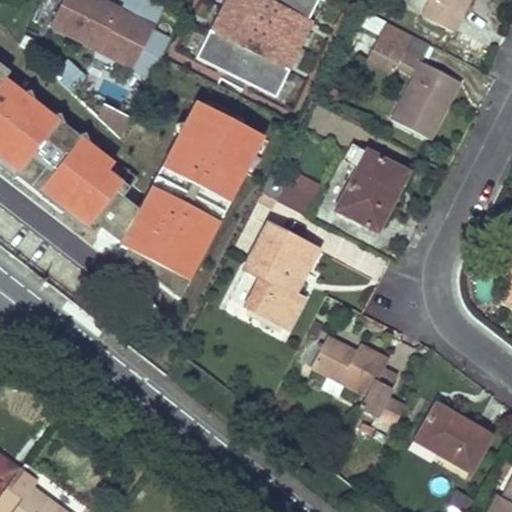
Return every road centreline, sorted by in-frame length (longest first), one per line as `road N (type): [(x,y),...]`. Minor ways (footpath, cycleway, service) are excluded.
road 1 (primary): [(280,511),(0,292)]
road 2 (residential): [(511,374),(444,320),(433,289),(435,257),(511,112)]
